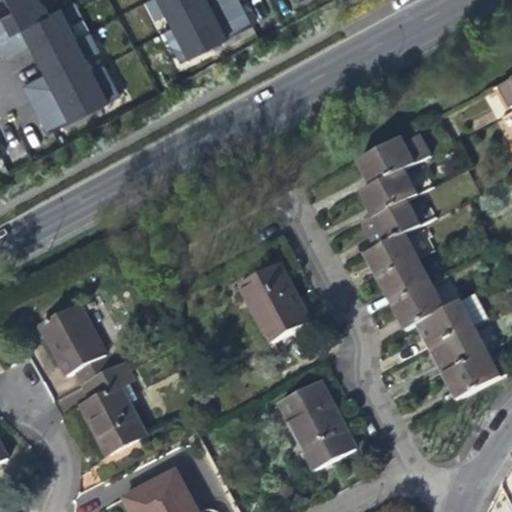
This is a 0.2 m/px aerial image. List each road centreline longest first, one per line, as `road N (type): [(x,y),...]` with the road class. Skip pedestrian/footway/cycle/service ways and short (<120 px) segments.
road 1 (tertiary): [(0,248),(459,0)]
road 2 (residential): [(391,474),(341,363),(344,323),(282,204)]
road 3 (residential): [(35,511),(52,452),(10,388)]
